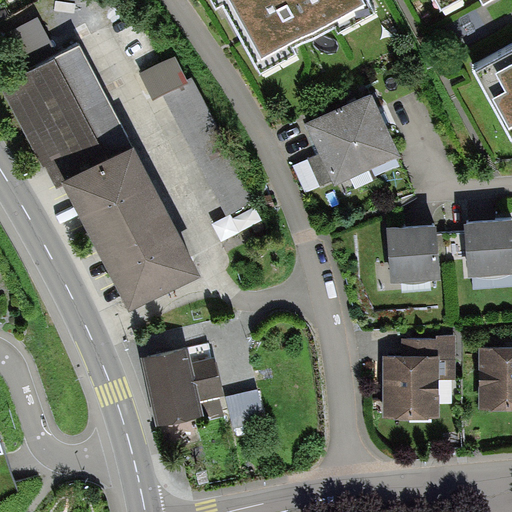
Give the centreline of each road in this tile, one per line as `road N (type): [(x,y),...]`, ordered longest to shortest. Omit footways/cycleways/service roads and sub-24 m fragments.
road 1 (residential): [(169,0),(249,121),(320,272),(338,354),(346,477)]
road 2 (unknown): [(79,319),(210,284),(214,271),(87,9)]
road 3 (secondary): [(130,444),(79,319),(0,172)]
road 4 (residential): [(130,444),(70,459),(52,448),(0,354)]
road 5 (residential): [(346,477),(511,470)]
road 6 (residential): [(219,511),(346,477)]
